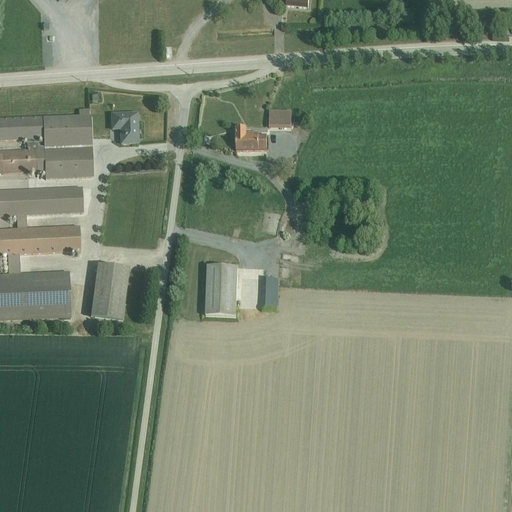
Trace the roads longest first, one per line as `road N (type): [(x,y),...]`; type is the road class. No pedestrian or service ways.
road 1 (unclassified): [(129,511),(185,92)]
road 2 (residential): [(511,52),(286,62)]
road 3 (residential): [(286,62),(91,74)]
road 4 (unknown): [(177,150),(108,161),(95,221)]
